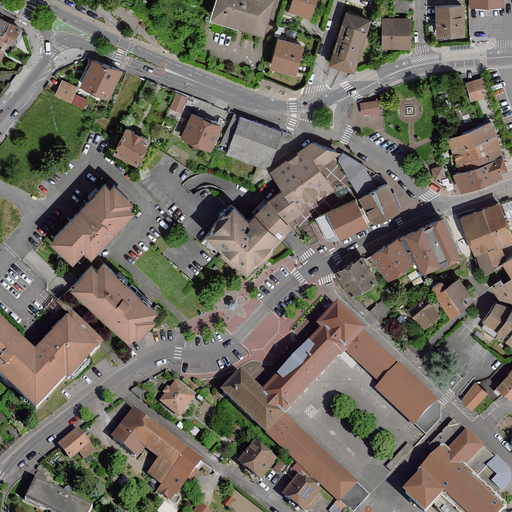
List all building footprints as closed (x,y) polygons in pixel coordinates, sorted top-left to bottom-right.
[(262,28),(270,0),(219,0),(215,14),(223,16),(223,18),(243,24),(254,28),(255,26),(262,28)] [(314,16),(318,0),(295,0),(292,10),(307,14),(314,16)] [(408,3),(408,0),(392,0),(393,13),(408,13),(408,3)] [(463,4),(438,4),(438,10),(438,32),(464,32),(463,4)] [(353,69),(368,21),(348,14),(332,62),(353,69)] [(0,47),(0,45),(2,39),(9,23),(0,18),(0,59),(4,50),(0,47)] [(408,46),(408,20),(385,20),(384,46),(408,46)] [(19,27),(9,23),(2,39),(12,44),(19,27)] [(298,66),(303,46),(279,40),(273,64),(297,70),(298,66)] [(121,68),(96,59),(94,64),(92,70),(86,84),(109,93),(121,68)] [(483,78),(468,82),(473,98),(488,94),(483,78)] [(60,95),(72,100),(75,93),(78,85),(65,80),(64,85),(60,95)] [(155,84),(147,81),(140,97),(148,101),(155,84)] [(511,98),(507,85),(498,88),(502,99),(505,98),(509,109),(511,107),(511,98)] [(72,100),(85,104),(87,97),(75,93),(72,100)] [(187,97),(179,94),(174,107),(182,110),(187,97)] [(370,102),(362,103),(362,112),(371,111),(379,111),(378,101),(370,102)] [(281,129),(234,111),(222,142),(232,146),(260,157),(269,160),(280,132),(281,129)] [(213,122),(194,115),(186,137),(212,147),(219,128),(212,126),(213,122)] [(490,122),(450,138),(459,163),(500,147),(490,122)] [(128,127),(117,150),(138,160),(149,138),(128,127)] [(372,129),(367,138),(380,147),(386,137),(372,129)] [(285,185),(286,187),(318,164),(336,149),(314,141),(274,170),(285,185)] [(232,146),(229,153),(257,164),(260,157),(232,146)] [(500,147),(459,163),(462,171),(503,155),(500,147)] [(339,155),(349,174),(363,166),(365,165),(343,151),(339,155)] [(503,155),(462,171),(457,173),(462,186),(507,169),(503,155)] [(433,166),(437,178),(448,174),(444,162),(433,166)] [(318,164),(286,187),(300,206),(332,183),(318,164)] [(363,166),(349,174),(361,195),(375,187),(363,166)] [(375,219),(399,208),(388,181),(375,187),(361,195),(375,219)] [(106,182),(55,237),(81,261),(109,232),(112,234),(118,228),(115,226),(133,207),(127,202),(130,199),(115,184),(112,187),(106,182)] [(285,185),(269,198),(285,217),(300,206),(286,187),(285,185)] [(285,217),(269,198),(261,207),(251,220),(257,226),(264,219),(278,232),(281,228),(287,220),(285,217)] [(362,208),(356,198),(319,216),(321,219),(328,233),(338,228),(341,234),(371,220),(364,207),(362,208)] [(511,232),(499,203),(462,216),(469,236),(476,254),(502,246),(511,242),(511,232)] [(257,226),(251,220),(237,206),(203,241),(229,267),(239,257),(249,267),(259,257),(265,251),(280,235),(278,232),(264,219),(257,226)] [(435,220),(402,234),(423,268),(458,250),(445,220),(444,220),(435,220)] [(401,236),(369,256),(377,266),(382,263),(389,274),(402,266),(406,272),(419,264),(401,236)] [(502,246),(476,254),(484,274),(498,267),(496,264),(503,261),(507,259),(502,246)] [(264,262),(270,256),(265,251),(259,257),(264,262)] [(376,278),(362,255),(339,269),(353,292),(376,278)] [(511,256),(507,259),(503,261),(511,273),(511,277),(511,278),(511,256)] [(93,264),(77,281),(131,334),(135,329),(137,331),(152,316),(156,320),(165,310),(159,304),(155,308),(136,290),(139,288),(133,282),(130,285),(106,262),(98,269),(93,264)] [(441,281),(433,286),(440,296),(438,297),(450,315),(472,298),(459,278),(446,288),(441,281)] [(511,303),(511,278),(504,283),(501,278),(491,286),(503,303),(509,305),(511,303)] [(410,310),(424,326),(439,314),(438,312),(443,307),(437,300),(432,304),(425,297),(410,310)] [(60,314),(67,307),(60,300),(53,307),(60,314)] [(382,300),(369,311),(379,320),(390,310),(382,300)] [(235,307),(235,301),(228,301),(226,306),(230,310),(235,307)] [(503,303),(498,301),(483,321),(511,340),(511,306),(509,305),(503,303)] [(283,416),(345,351),(362,333),(336,309),(333,313),(320,327),(324,331),(261,394),(246,380),(241,375),(224,393),(266,433),(283,416)] [(247,360),(288,324),(275,309),(247,334),(250,338),(238,349),(247,360)] [(40,363),(36,362),(32,358),(36,354),(5,322),(0,326),(0,368),(37,407),(68,378),(71,380),(104,348),(78,321),(44,353),(44,355),(40,359),(40,363)] [(391,360),(362,333),(345,351),(373,378),(391,360)] [(86,396),(123,370),(113,356),(80,380),(86,388),(82,391),(86,396)] [(415,425),(437,403),(421,389),(398,367),(378,389),(415,425)] [(511,370),(498,386),(511,398),(511,370)] [(487,393),(476,382),(463,400),(472,409),(487,393)] [(180,417),(196,398),(178,384),(163,403),(180,417)] [(142,389),(134,394),(145,403),(151,396),(142,389)] [(437,403),(415,425),(426,436),(442,419),(441,407),(437,403)] [(135,457),(158,429),(137,412),(114,440),(135,457)] [(356,483),(283,416),(266,433),(339,501),(355,484),(356,483)] [(454,424),(432,448),(439,455),(420,475),(423,478),(407,495),(425,511),(427,511),(435,504),(442,511),(510,511),(497,499),(511,484),(510,477),(506,476),(507,473),(454,424)] [(83,431),(62,447),(72,459),(82,451),(86,456),(95,449),(86,438),(87,436),(83,431)] [(176,443),(163,460),(189,480),(202,462),(176,443)] [(387,468),(392,473),(414,449),(409,444),(387,468)] [(256,447),(242,465),(262,480),(275,462),(256,447)] [(40,467),(38,470),(46,475),(48,472),(40,467)] [(300,479),(286,497),(305,511),(306,511),(320,495),(300,479)] [(92,511),(94,508),(37,480),(27,502),(48,511),(92,511)] [(355,484),(339,501),(350,511),(355,511),(369,497),(355,484)] [(201,501),(192,511),(215,511),(216,511),(201,501)]
